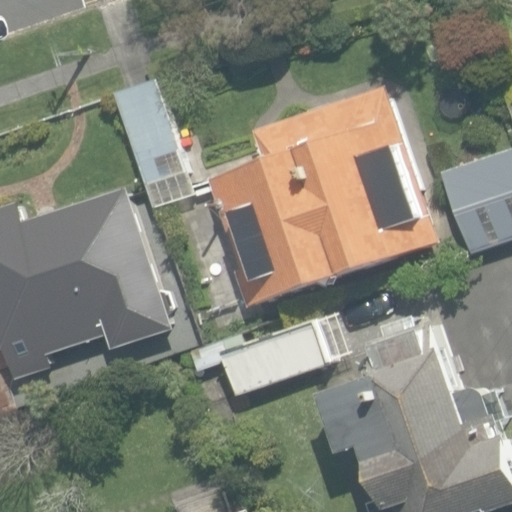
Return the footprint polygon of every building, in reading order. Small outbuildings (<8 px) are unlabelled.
[(126,93),(165,206),(204,193),(190,151),(193,151),(167,81),(126,93)] [(219,177),(264,308),(451,244),(396,83),(267,128),(277,157),(219,177)] [(511,152),(450,172),(476,253),(511,241),(511,152)] [(0,208),(0,302),(28,381),(60,370),(55,357),(112,336),(117,350),(182,326),(132,185),(35,219),(27,199),(0,208)] [(498,511),(511,508),(511,434),(506,436),(493,389),(491,385),(486,386),(481,388),(469,391),(455,344),(448,346),(440,317),(388,332),(375,288),(319,304),(323,319),(233,345),(248,395),(379,357),(384,374),(340,387),(358,450),(377,445),(392,499),(378,503),(380,511),(498,511)]
